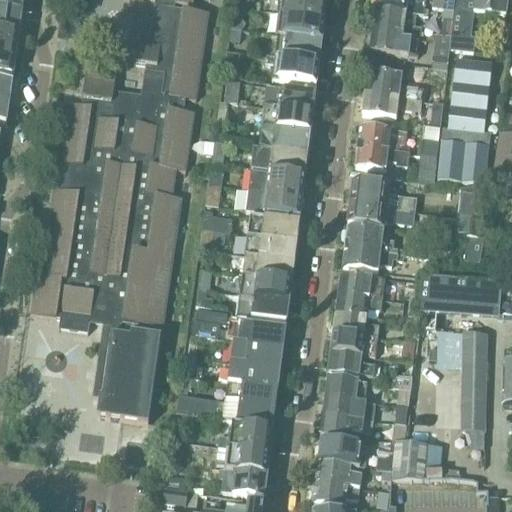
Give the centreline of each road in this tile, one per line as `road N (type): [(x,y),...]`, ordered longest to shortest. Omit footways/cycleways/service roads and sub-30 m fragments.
road 1 (residential): [(282,511),(290,456),(305,422),(348,0)]
road 2 (residential): [(0,358),(41,72),(36,0)]
road 3 (residential): [(121,511),(124,491),(0,474)]
